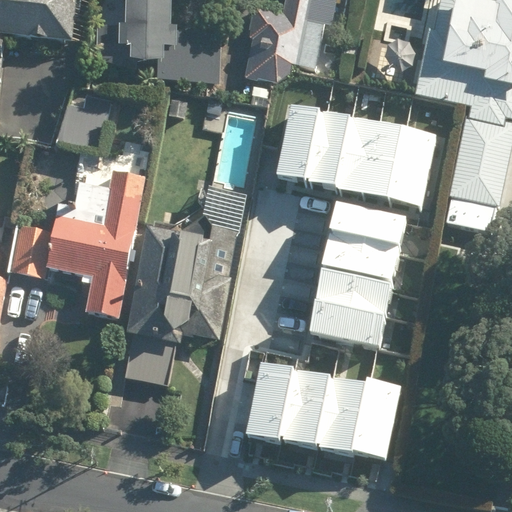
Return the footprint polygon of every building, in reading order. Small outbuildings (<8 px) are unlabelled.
[(0,0),(0,81),(3,49),(68,55),(73,0),(0,0)] [(199,36),(167,34),(168,4),(198,6),(198,0),(118,0),(117,34),(97,33),(96,58),(112,58),(111,78),(155,80),(155,88),(227,91),(228,56),(199,55),(199,36)] [(287,0),(285,20),(256,16),(248,63),(316,73),(323,32),(334,33),(338,0),(287,0)] [(445,229),(496,239),(511,159),(511,0),(431,0),(411,105),(467,116),(445,229)] [(293,111),(280,178),(429,207),(442,140),(293,111)] [(70,224),(71,216),(56,214),(53,240),(14,235),(9,273),(0,271),(0,295),(2,282),(48,288),(49,280),(91,285),(86,326),(124,331),(142,185),(110,181),(103,235),(83,233),(83,232),(83,231),(82,230),(82,229),(81,229),(81,228),(80,228),(80,227),(79,227),(79,226),(78,226),(78,225),(77,225),(76,225),(75,224),(74,224),(73,224),(72,224),(71,224),(70,224)] [(186,352),(200,257),(240,263),(249,199),(202,192),(200,215),(182,228),(183,218),(166,215),(164,229),(157,228),(155,241),(142,239),(126,343),(137,344),(131,386),(168,391),(174,350),(186,352)] [(341,208),(314,335),(383,349),(410,222),(341,208)] [(267,367),(253,433),(393,460),(406,394),(267,367)]
